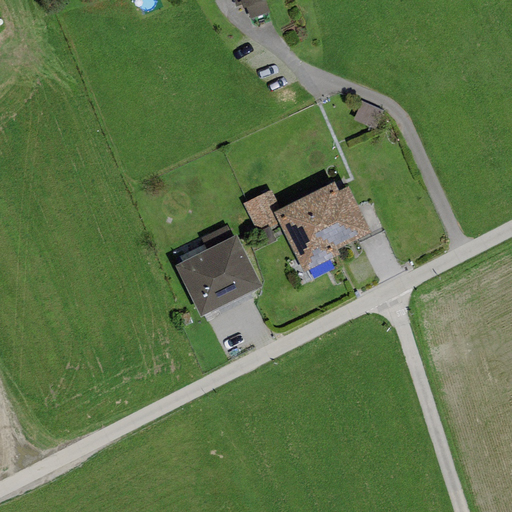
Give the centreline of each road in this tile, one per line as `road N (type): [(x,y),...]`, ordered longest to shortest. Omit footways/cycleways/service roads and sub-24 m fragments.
road 1 (unclassified): [(511,229),(0,490)]
road 2 (track): [(392,290),(463,511)]
